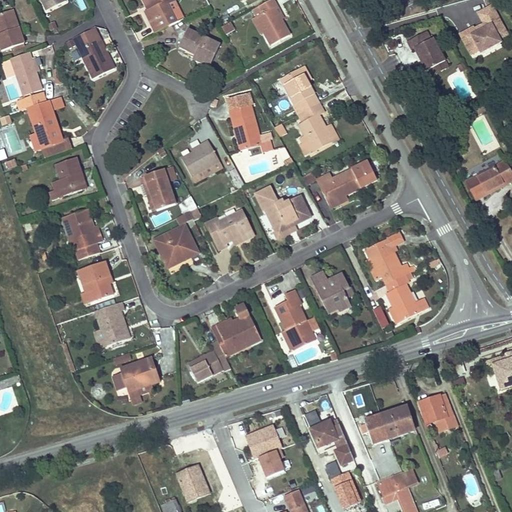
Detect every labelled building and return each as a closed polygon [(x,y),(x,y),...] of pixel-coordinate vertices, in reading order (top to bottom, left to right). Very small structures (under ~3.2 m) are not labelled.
[(65,0),(40,0),(46,12),(66,2),(65,0)] [(153,9),(149,0),(141,0),(147,11),(153,9)] [(174,0),(149,0),(153,9),(147,11),(145,12),(155,34),(176,23),(168,6),(175,3),(174,0)] [(273,0),(272,0),(253,11),(256,18),(255,18),(264,33),(270,46),(289,36),(281,20),(284,19),(273,0)] [(500,40),(498,37),(506,33),(492,7),(478,14),(484,26),(476,30),(474,28),(460,35),(469,52),(477,48),(479,52),(480,55),(501,44),(500,40)] [(13,11),(0,15),(0,31),(1,35),(0,34),(0,47),(1,52),(24,45),(13,11)] [(228,13),(220,17),(223,21),(230,17),(228,13)] [(264,33),(255,18),(252,20),(260,35),(264,33)] [(231,23),(222,28),(225,35),(234,30),(231,23)] [(188,30),(179,48),(196,56),(194,60),(209,68),(220,46),(188,30)] [(446,65),(434,42),(432,43),(428,35),(409,45),(413,54),(416,53),(421,62),(423,61),(424,64),(423,65),(428,75),(434,71),(446,65)] [(102,48),(104,47),(101,40),(79,50),(93,80),(115,69),(109,57),(106,58),(102,48)] [(30,54),(12,59),(18,80),(23,97),(42,90),(36,72),(32,60),(30,54)] [(12,59),(3,62),(9,83),(18,80),(12,59)] [(446,65),(434,71),(438,77),(450,71),(446,65)] [(280,80),(295,107),(297,106),(301,114),(319,105),(307,81),(310,79),(304,67),(280,80)] [(17,102),(20,112),(28,109),(46,103),(42,94),(17,102)] [(46,103),(28,109),(37,136),(41,150),(62,143),(62,142),(52,111),(63,107),(60,99),(46,103)] [(302,125),(299,127),(305,138),(307,142),(302,144),(300,145),(305,155),(312,151),(313,152),(333,142),(326,129),(319,116),(324,114),(319,105),(301,114),(306,123),(302,125)] [(251,106),(230,112),(240,151),(261,146),(251,106)] [(295,107),(293,108),(298,117),(301,114),(297,106),(295,107)] [(301,114),(298,117),(302,125),(306,123),(301,114)] [(10,116),(0,118),(0,121),(1,126),(11,124),(10,116)] [(281,125),(274,129),(279,138),(286,134),(281,125)] [(332,126),(326,129),(333,142),(334,145),(340,141),(332,126)] [(262,144),(273,138),(269,132),(259,138),(262,144)] [(41,150),(37,136),(32,138),(36,151),(41,150)] [(62,143),(41,150),(44,159),(72,150),(68,140),(62,142),(62,143)] [(193,154),(181,160),(192,179),(220,163),(208,141),(200,146),(202,149),(193,154)] [(200,146),(191,151),(193,154),(202,149),(200,146)] [(53,184),(55,192),(61,190),(63,197),(82,191),(78,177),(82,176),(77,159),(56,166),(61,181),(53,184)] [(291,159),(284,163),(287,168),(294,164),(291,159)] [(5,163),(7,170),(17,167),(15,160),(5,163)] [(499,188),(498,185),(511,177),(511,176),(504,162),(466,182),(476,200),(499,188)] [(220,163),(192,179),(195,185),(224,169),(220,163)] [(330,174),(316,181),(317,182),(328,206),(346,197),(345,196),(361,189),(358,183),(366,179),(360,166),(332,180),(330,174)] [(141,178),(144,186),(148,185),(157,212),(175,206),(169,183),(177,180),(174,168),(141,178)] [(312,173),(302,179),(307,188),(317,182),(316,181),(312,173)] [(82,176),(78,177),(82,191),(87,190),(82,176)] [(511,177),(498,185),(499,188),(511,180),(511,177)] [(148,185),(144,186),(152,213),(157,212),(148,185)] [(265,211),(276,233),(277,235),(294,227),(310,219),(300,197),(285,205),(284,203),(279,204),(271,188),(256,196),(264,212),(265,211)] [(61,190),(55,192),(58,200),(63,197),(61,190)] [(346,197),(328,206),(330,210),(348,202),(346,197)] [(178,213),(180,218),(189,214),(187,209),(178,213)] [(191,213),(190,213),(193,221),(194,222),(201,219),(197,210),(191,213)] [(75,252),(78,261),(101,254),(97,244),(102,243),(98,232),(94,233),(93,228),(87,211),(63,219),(73,253),(75,252)] [(225,245),(233,242),(252,232),(242,212),(219,224),(217,220),(206,225),(219,251),(227,248),(225,245)] [(180,218),(177,220),(180,227),(193,221),(190,213),(189,214),(180,218)] [(155,241),(159,250),(164,248),(173,267),(199,255),(185,227),(155,241)] [(277,235),(276,233),(274,234),(276,240),(296,231),(294,227),(277,235)] [(252,232),(233,242),(235,246),(254,237),(252,232)] [(365,251),(369,261),(373,259),(382,277),(386,286),(405,276),(411,273),(408,268),(406,264),(400,267),(394,253),(392,249),(395,247),(404,243),(400,234),(365,251)] [(164,248),(159,250),(168,270),(173,267),(164,248)] [(373,259),(369,261),(378,279),(382,277),(373,259)] [(78,272),(84,294),(91,293),(93,303),(114,296),(110,285),(113,285),(106,263),(78,272)] [(329,286),(328,282),(324,273),(310,279),(327,315),(337,310),(338,313),(350,307),(347,300),(343,291),(349,288),(343,275),(333,279),(335,283),(329,286)] [(405,276),(386,286),(389,293),(386,295),(392,308),(399,323),(429,310),(424,299),(414,304),(406,285),(409,284),(405,276)] [(349,288),(343,291),(347,300),(353,297),(349,288)] [(276,309),(287,331),(296,351),(315,341),(299,308),(301,306),(295,291),(284,296),(287,303),(276,309)] [(91,293),(84,294),(83,295),(87,305),(93,303),(91,293)] [(122,304),(115,306),(127,340),(130,339),(121,312),(124,312),(122,304)] [(239,319),(233,322),(225,326),(224,323),(216,327),(228,352),(248,342),(249,346),(261,341),(244,305),(235,309),(239,319)] [(115,306),(96,313),(101,330),(107,347),(127,340),(115,306)] [(380,307),(372,310),(382,330),(390,327),(380,307)] [(399,323),(392,308),(389,310),(396,325),(399,323)] [(228,352),(216,327),(211,329),(217,342),(225,358),(249,346),(248,342),(228,352)] [(107,347),(101,330),(95,332),(101,349),(107,347)] [(296,351),(287,331),(282,333),(291,353),(296,351)] [(225,358),(217,342),(210,346),(213,353),(188,364),(197,384),(230,368),(225,358)] [(129,353),(116,358),(119,364),(131,359),(129,353)] [(488,368),(493,366),(511,359),(511,353),(487,362),(488,368)] [(140,397),(138,390),(150,386),(160,382),(153,358),(120,369),(122,374),(113,377),(117,392),(126,389),(132,405),(142,402),(140,397)] [(511,359),(493,366),(500,390),(511,385),(511,359)] [(452,380),(453,387),(465,385),(464,378),(452,380)] [(150,386),(138,390),(140,397),(153,393),(150,386)] [(446,394),(431,399),(432,403),(447,398),(446,394)] [(432,403),(431,399),(419,403),(427,425),(436,422),(447,418),(444,408),(450,406),(447,398),(432,403)] [(447,418),(436,422),(440,432),(458,426),(450,406),(444,408),(447,418)] [(381,416),(389,440),(414,432),(407,408),(381,416)] [(389,440),(381,416),(366,421),(374,445),(389,440)] [(324,428),(322,426),(312,431),(319,448),(335,441),(337,441),(341,450),(340,451),(337,452),(342,465),(354,461),(338,421),(331,424),(330,422),(327,424),(328,426),(324,428)] [(274,427),(245,438),(254,460),(259,458),(280,449),(282,449),(274,427)] [(284,472),(279,460),(284,458),(280,449),(259,458),(263,466),(267,478),(284,472)] [(445,449),(436,452),(438,458),(447,454),(445,449)] [(365,457),(355,460),(360,471),(369,468),(365,457)] [(189,474),(178,478),(187,502),(209,494),(198,466),(188,470),(189,474)] [(188,470),(177,474),(178,478),(189,474),(188,470)] [(412,470),(402,474),(403,476),(408,487),(417,484),(412,470)] [(402,474),(394,477),(399,490),(408,487),(403,476),(402,474)] [(394,477),(377,484),(383,498),(397,492),(399,499),(404,511),(417,511),(408,487),(399,490),(394,477)] [(308,505),(320,499),(314,484),(301,490),(308,505)] [(306,511),(298,492),(285,497),(291,511),(306,511)] [(397,492),(383,498),(385,504),(399,499),(397,492)] [(118,494),(112,497),(116,506),(122,503),(118,494)] [(161,505),(164,511),(180,511),(181,511),(178,504),(177,505),(175,500),(172,501),(170,498),(165,500),(166,504),(161,505)]
